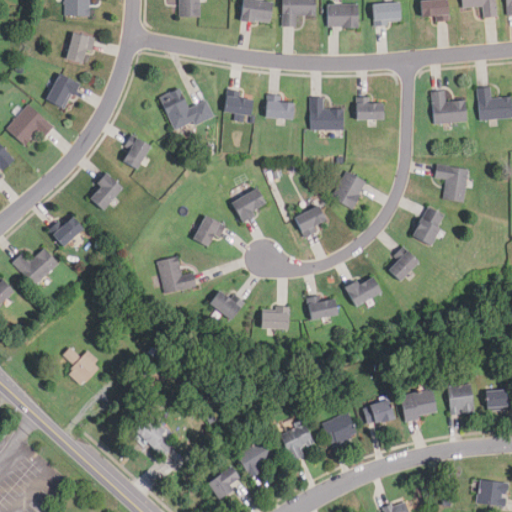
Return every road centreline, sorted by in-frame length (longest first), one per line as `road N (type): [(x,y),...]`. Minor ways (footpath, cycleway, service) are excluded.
road 1 (residential): [(511,51),(272,61),(132,35)]
road 2 (residential): [(407,60),(409,121),(392,208),(334,259),(294,267),(261,257)]
road 3 (residential): [(0,226),(77,157),(100,125),(126,65),(134,0)]
road 4 (residential): [(511,443),(391,464),(290,511)]
road 5 (secondary): [(0,380),(143,511)]
